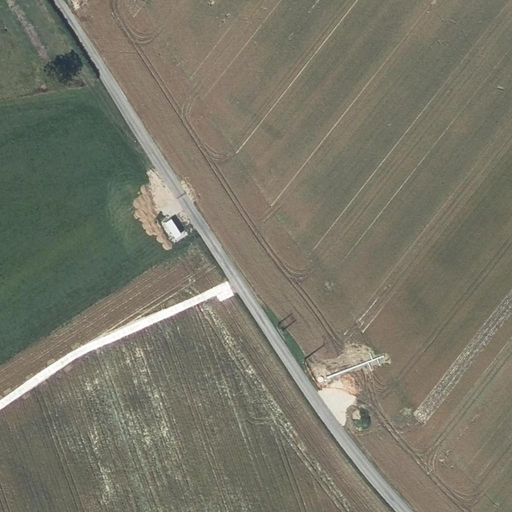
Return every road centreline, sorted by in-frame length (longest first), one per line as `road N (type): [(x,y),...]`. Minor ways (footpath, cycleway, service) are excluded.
road 1 (unclassified): [(44,0),(292,382),(403,511)]
road 2 (track): [(231,287),(98,342),(0,405)]
